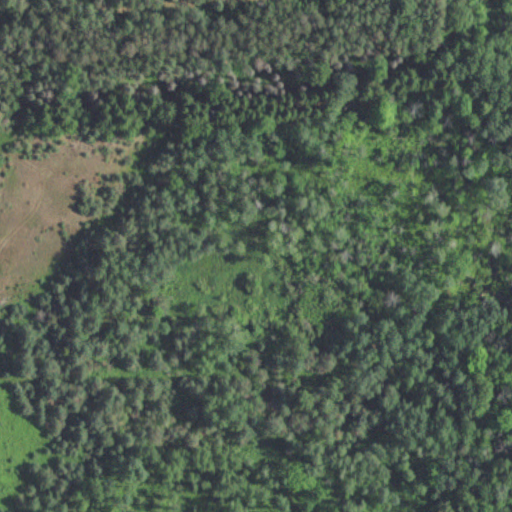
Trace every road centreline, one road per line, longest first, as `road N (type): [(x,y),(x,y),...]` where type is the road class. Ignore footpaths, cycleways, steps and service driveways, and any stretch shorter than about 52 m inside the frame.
road 1 (residential): [(452,281),(357,353),(262,330),(215,284),(161,151)]
road 2 (residential): [(161,151),(196,128),(290,0)]
road 3 (residential): [(0,229),(42,223),(161,151)]
road 4 (residential): [(357,353),(436,403),(511,361)]
